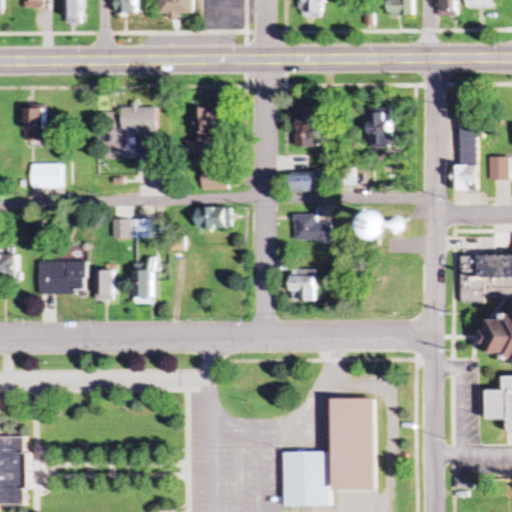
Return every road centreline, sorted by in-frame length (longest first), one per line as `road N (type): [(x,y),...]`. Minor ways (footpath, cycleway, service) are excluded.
road 1 (primary): [(511,58),(0,61)]
road 2 (residential): [(434,336),(0,338)]
road 3 (residential): [(266,338),(265,0)]
road 4 (residential): [(434,336),(432,60)]
road 5 (residential): [(434,511),(434,336)]
